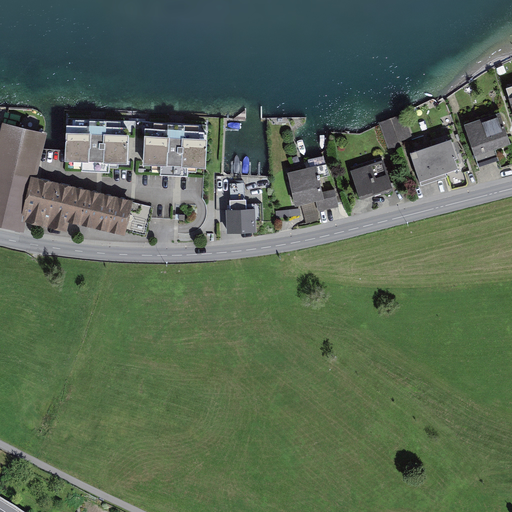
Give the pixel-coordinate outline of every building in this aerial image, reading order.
[(461,129),(473,158),(505,145),(493,116),(461,129)] [(24,216),(32,179),(43,133),(6,124),(0,149),(0,220),(22,226),(24,216)] [(403,144),(416,185),(459,172),(445,130),(403,144)] [(69,137),(68,164),(129,166),(130,140),(69,137)] [(206,143),(147,139),(146,166),(205,169),(206,143)] [(350,167),(360,199),(391,190),(381,157),(350,167)] [(287,174),(297,218),(335,209),(331,190),(321,192),(315,167),(287,174)] [(32,179),(24,216),(66,225),(68,215),(145,233),(151,207),(32,179)] [(255,210),(224,211),(225,234),(257,233),(255,210)] [(283,221),(296,217),(295,212),(282,215),(283,221)]
